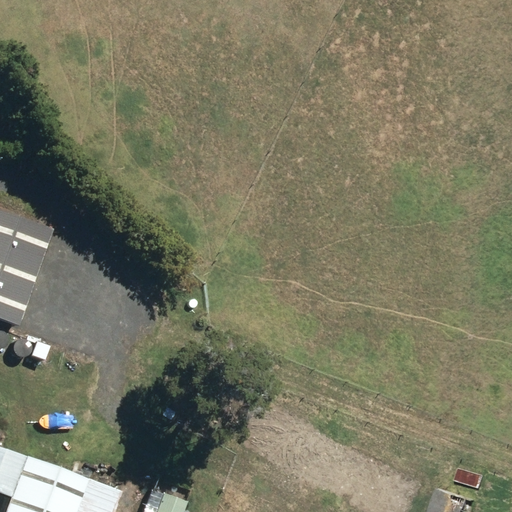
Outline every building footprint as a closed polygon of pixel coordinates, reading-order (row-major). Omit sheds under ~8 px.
[(0,209),(0,317),(15,323),(49,227),(0,209)] [(32,341),(0,328),(0,351),(24,361),(32,341)] [(24,455),(3,511),(74,511),(87,478),(24,455)] [(458,471),(452,488),(479,497),(485,480),(458,471)] [(452,488),(438,483),(428,511),(474,511),(479,497),(452,488)]
